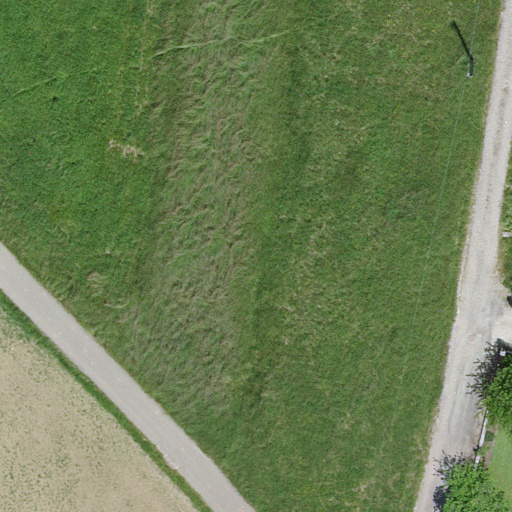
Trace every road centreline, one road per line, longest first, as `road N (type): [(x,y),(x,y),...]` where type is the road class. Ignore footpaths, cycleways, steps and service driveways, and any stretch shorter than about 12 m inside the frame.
road 1 (unclassified): [(236,511),(0,262)]
road 2 (track): [(511,55),(477,330)]
road 3 (residential): [(431,511),(477,330)]
